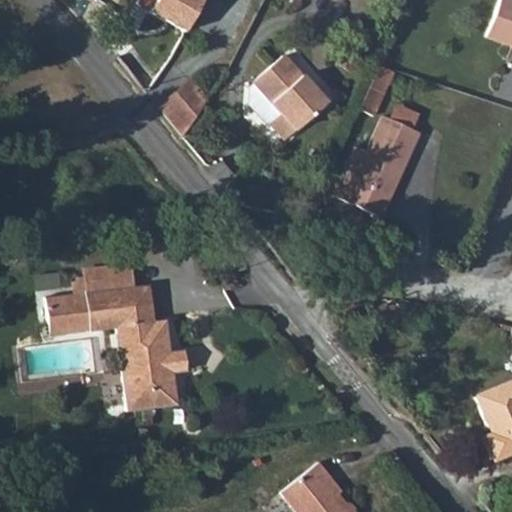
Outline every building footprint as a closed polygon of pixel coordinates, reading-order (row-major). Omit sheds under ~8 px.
[(155,0),(148,13),(184,32),(201,0),(155,0)] [(511,1),(508,0),(497,0),(485,36),(511,45),(511,1)] [(284,119),(274,129),(288,146),(330,113),(290,64),(260,88),(284,119)] [(186,79),(153,108),(173,128),(193,128),(203,98),(186,79)] [(380,90),(364,83),(355,107),(370,112),(380,90)] [(268,127),(274,129),(284,119),(260,88),(255,93),(252,108),(268,127)] [(415,133),(378,117),(350,180),(338,175),(327,195),(377,218),(415,133)] [(65,304),(114,298),(111,275),(63,281),(65,304)] [(114,298),(65,304),(71,345),(95,342),(105,420),(157,414),(153,385),(151,364),(147,335),(134,336),(129,296),(114,298)] [(71,345),(65,304),(22,309),(27,349),(71,345)] [(151,364),(153,385),(168,383),(166,362),(151,364)] [(511,382),(470,402),(487,438),(480,442),(492,464),(511,454),(511,382)] [(341,492),(317,463),(274,500),(284,511),(352,511),(351,506),(343,503),(335,495),(341,492)]
